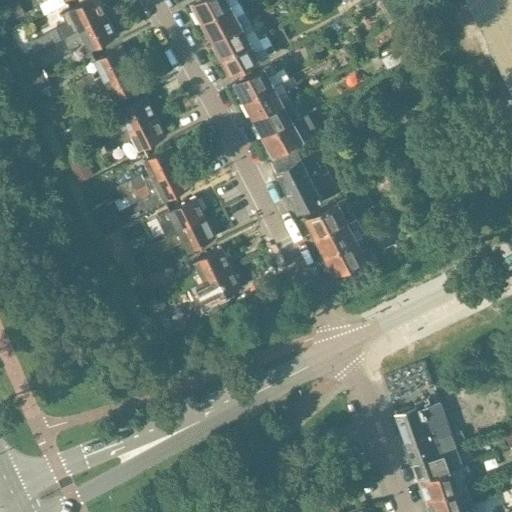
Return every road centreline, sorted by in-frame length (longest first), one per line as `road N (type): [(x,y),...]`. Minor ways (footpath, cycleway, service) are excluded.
road 1 (residential): [(339,347),(149,0)]
road 2 (unclassified): [(339,347),(9,490)]
road 3 (unclassified): [(50,511),(339,347)]
road 4 (residential): [(339,347),(511,262)]
road 5 (residential): [(405,511),(339,347)]
